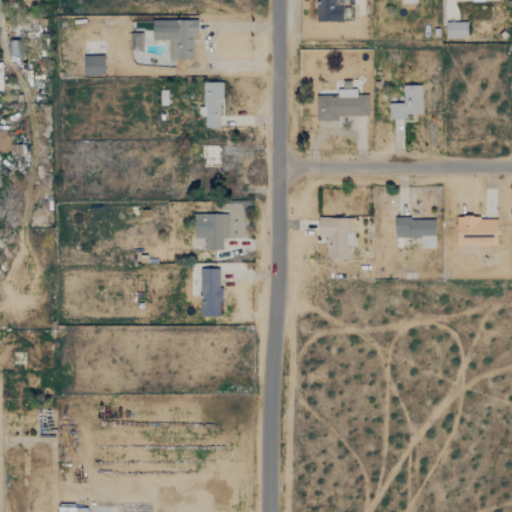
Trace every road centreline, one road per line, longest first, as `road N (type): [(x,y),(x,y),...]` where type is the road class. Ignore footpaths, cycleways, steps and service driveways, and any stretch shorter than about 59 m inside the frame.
road 1 (residential): [(269,511),(278,0)]
road 2 (residential): [(279,164),(511,162)]
